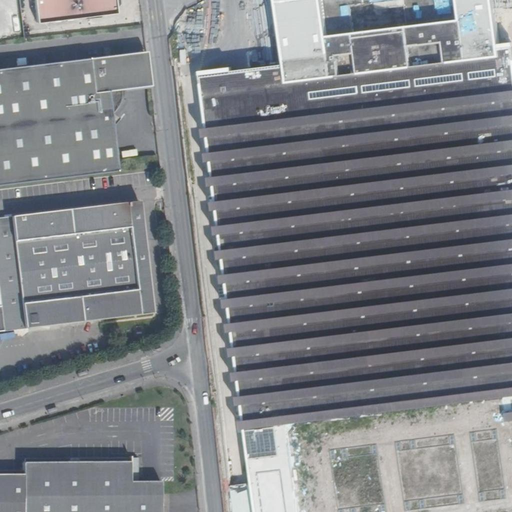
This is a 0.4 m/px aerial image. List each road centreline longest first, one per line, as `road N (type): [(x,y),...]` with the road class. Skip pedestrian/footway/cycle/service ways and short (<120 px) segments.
road 1 (unclassified): [(196,354),(154,0)]
road 2 (tertiary): [(196,354),(0,413)]
road 3 (tertiary): [(196,354),(211,511)]
